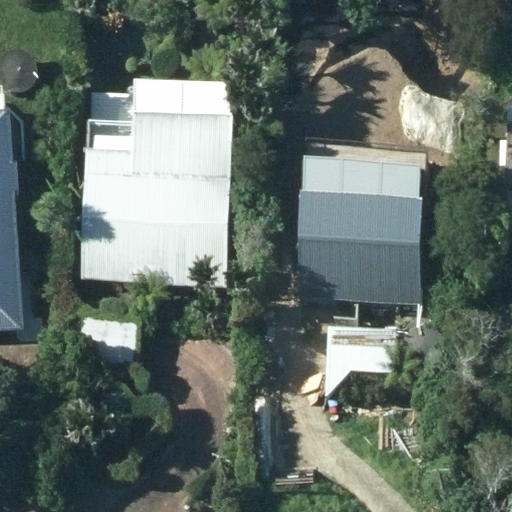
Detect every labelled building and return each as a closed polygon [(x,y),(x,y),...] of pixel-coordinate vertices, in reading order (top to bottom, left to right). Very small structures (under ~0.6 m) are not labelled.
[(0,159),(0,350),(23,349),(11,159),(0,159)] [(88,192),(82,303),(227,310),(233,200),(88,192)] [(306,259),(305,324),(424,327),(426,261),(306,259)] [(70,375),(139,383),(143,340),(74,332),(70,375)] [(330,341),(326,416),(331,418),(352,389),(394,391),(397,345),(330,341)]
